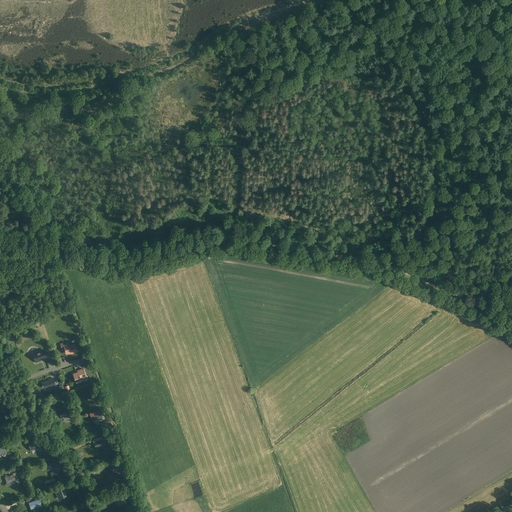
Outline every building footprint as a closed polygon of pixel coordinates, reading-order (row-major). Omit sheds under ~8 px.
[(63,343),(60,344),(62,348),(64,347),(66,352),(70,351),(71,354),(77,352),(75,344),(69,346),(68,343),(63,345),(63,343)] [(33,353),(34,357),(34,358),(34,357),(36,362),(41,361),(40,359),(46,357),(44,350),(33,353)] [(83,369),(77,371),(78,374),(73,375),(76,383),(81,381),(80,378),(86,377),(83,369)] [(47,379),(42,381),(45,390),(56,386),(54,379),(48,381),(47,379)] [(102,417),(99,407),(91,410),(88,411),(92,421),(102,417)] [(67,411),(66,409),(59,412),(61,419),(63,418),(64,421),(72,418),(70,410),(67,411)] [(104,447),(101,439),(94,442),(97,449),(104,447)] [(38,448),(36,440),(29,443),(31,450),(38,448)] [(62,473),(58,462),(51,465),(53,472),(51,473),(52,476),(62,473)] [(121,471),(119,463),(112,465),(114,473),(121,471)] [(14,474),(5,477),(8,485),(16,483),(14,474)] [(65,496),(63,488),(56,491),(58,498),(65,496)] [(123,500),(121,493),(113,496),(116,503),(123,500)] [(42,501),(41,498),(31,502),(33,508),(42,505),(40,501),(42,501)]
